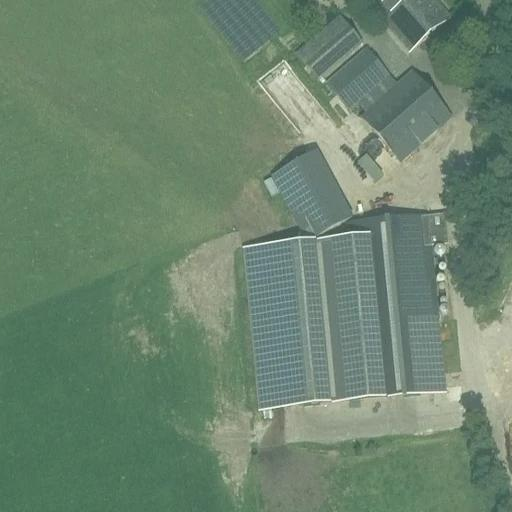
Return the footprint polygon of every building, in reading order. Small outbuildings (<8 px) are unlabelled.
[(410,55),(449,22),(430,0),(370,0),(367,3),(410,55)] [(297,58),(318,82),(360,45),(339,21),(297,58)] [(357,104),(366,115),(360,120),(400,165),(451,121),(412,75),(397,88),(366,52),(326,86),(348,111),(357,104)] [(325,152),(276,176),(309,245),(359,221),(325,152)] [(370,152),(359,163),(382,183),(392,173),(370,152)] [(248,249),(262,414),(449,398),(436,246),(450,245),(448,216),(356,224),(357,240),(248,249)]
